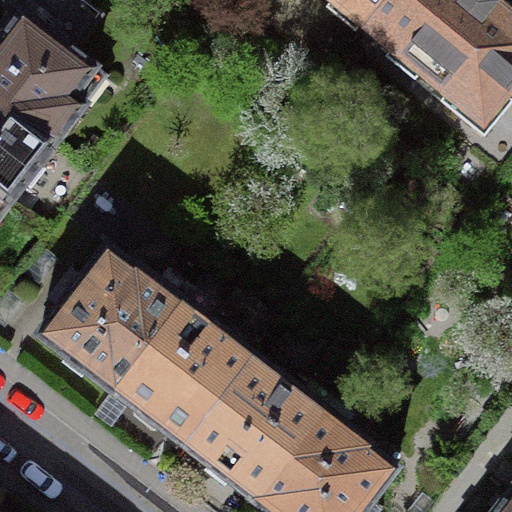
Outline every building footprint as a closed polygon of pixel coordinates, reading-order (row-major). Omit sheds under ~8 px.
[(0,39),(0,98),(56,141),(107,76),(72,49),(101,11),(86,0),(11,0),(7,6),(19,15),(0,39)] [(336,0),(364,22),(382,0),(336,0)] [(511,16),(492,1),(491,0),(382,0),(364,22),(482,119),(511,82),(511,16)] [(0,199),(7,205),(56,141),(0,98),(0,199)] [(38,333),(112,389),(182,298),(134,261),(132,264),(119,254),(106,244),(38,333)] [(175,435),(184,443),(253,353),(182,298),(112,389),(115,391),(116,390),(175,435)] [(252,497),(254,498),(324,407),(253,353),(184,443),(194,450),(253,495),(252,497)] [(254,498),(272,511),(360,511),(396,466),(384,456),(370,446),(372,444),(324,407),(254,498)] [(493,511),(511,511),(511,490),(511,489),(493,511)]
